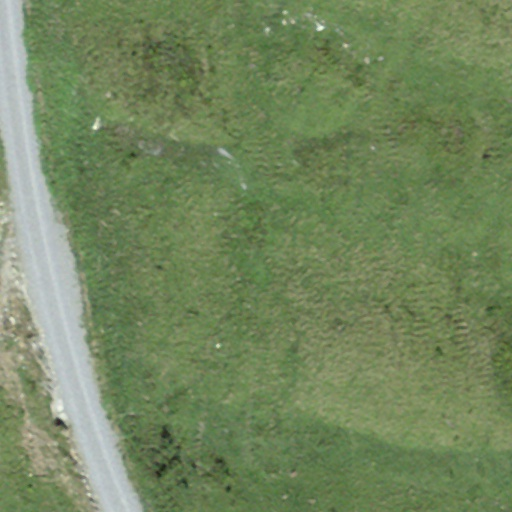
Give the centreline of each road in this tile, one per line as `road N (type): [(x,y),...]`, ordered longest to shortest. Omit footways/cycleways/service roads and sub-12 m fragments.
road 1 (track): [(51,282),(17,137),(0,0)]
road 2 (track): [(123,511),(98,453),(51,282)]
